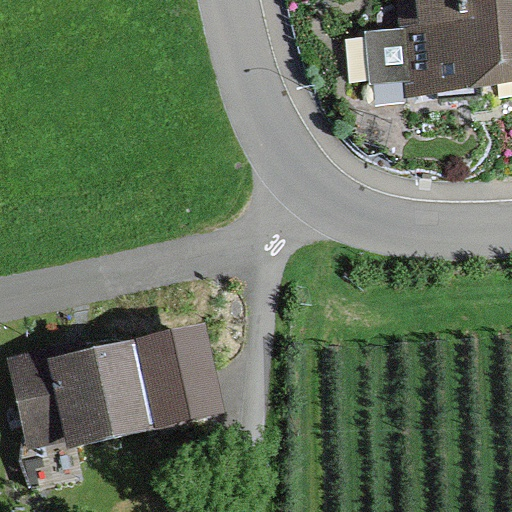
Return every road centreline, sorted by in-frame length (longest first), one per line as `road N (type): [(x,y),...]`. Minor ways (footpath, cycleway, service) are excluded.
road 1 (residential): [(317,190),(239,244),(0,303)]
road 2 (residential): [(317,190),(282,145),(250,71),(233,0)]
road 3 (residential): [(511,227),(418,233),(373,226),(317,190)]
